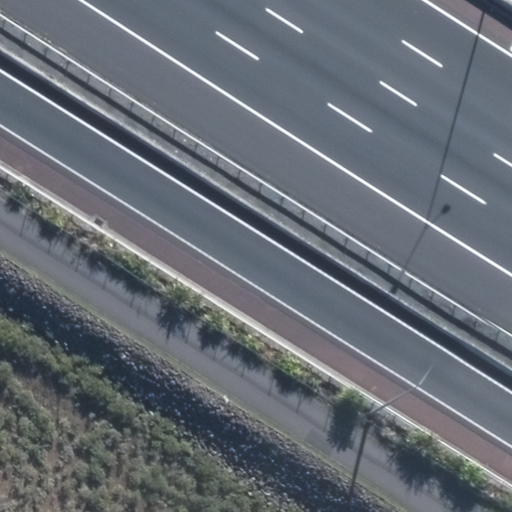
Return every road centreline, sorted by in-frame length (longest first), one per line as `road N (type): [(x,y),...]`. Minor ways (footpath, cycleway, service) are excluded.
road 1 (motorway): [(511,419),(0,100)]
road 2 (motorway): [(511,161),(262,0)]
